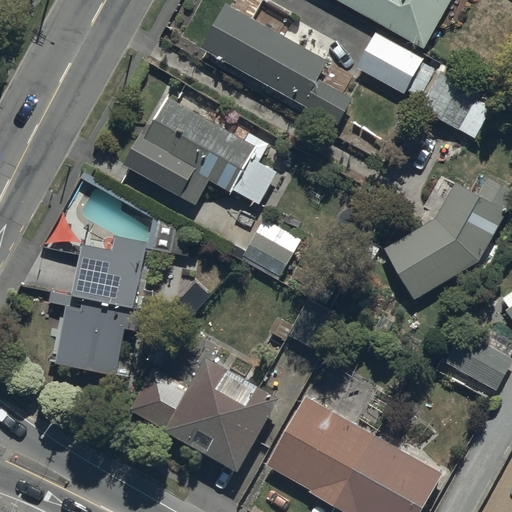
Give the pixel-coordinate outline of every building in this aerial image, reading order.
[(343,0),(424,46),(449,0),(343,0)] [(226,4),(202,45),(336,127),(353,102),(315,80),(326,62),(226,4)] [(377,33),(359,68),(406,94),(426,57),(377,33)] [(443,69),(422,107),(478,139),(499,101),(443,69)] [(272,145),(170,95),(132,173),(202,208),(214,183),(263,207),(280,171),(263,162),(272,145)] [(385,246),(416,299),(482,261),(511,210),(511,187),(489,174),(478,192),(458,180),(436,217),(385,246)] [(263,220),(243,256),(280,276),(300,240),(263,220)] [(60,369),(123,381),(148,243),(85,232),(60,369)] [(308,298),(287,334),(323,354),(343,317),(308,298)] [(444,361),(499,390),(511,366),(511,357),(461,331),(444,361)] [(158,367),(132,412),(243,474),(285,400),(210,357),(194,387),(158,367)] [(306,397),(267,466),(350,511),(423,511),(445,474),(306,397)] [(511,469),(499,492),(511,498),(511,469)]
